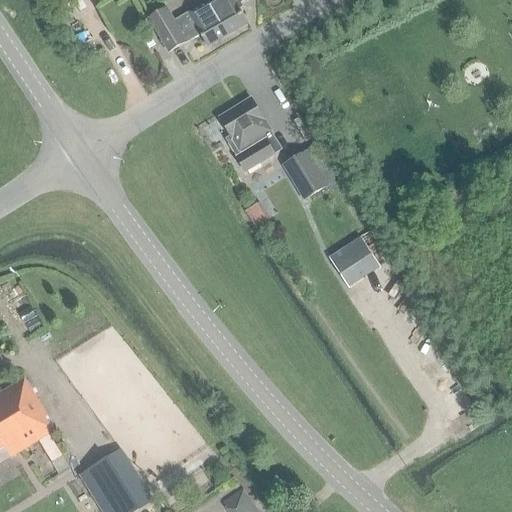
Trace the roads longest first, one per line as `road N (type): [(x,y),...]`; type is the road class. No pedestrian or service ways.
road 1 (tertiary): [(380,511),(287,423),(197,316),(80,154)]
road 2 (unclassified): [(80,154),(323,0)]
road 3 (tertiary): [(0,34),(80,154)]
